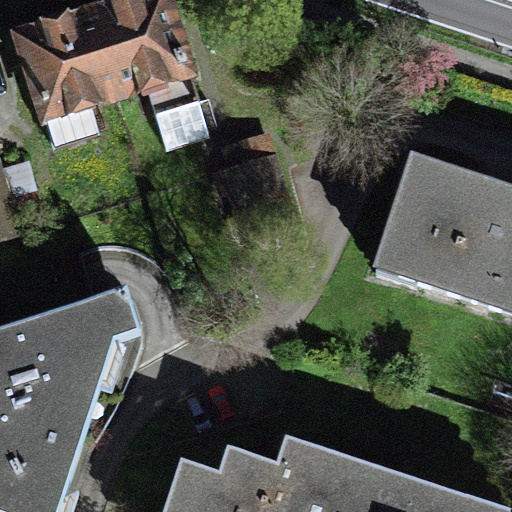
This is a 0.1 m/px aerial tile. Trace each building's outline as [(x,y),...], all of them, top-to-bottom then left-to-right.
[(187,8),(26,52),(51,144),(212,101),(187,8)] [(511,194),(416,163),(382,264),(511,307),(511,194)] [(285,170),(219,183),(232,251),(298,238),(285,170)] [(11,182),(0,185),(0,253),(29,245),(11,182)] [(0,332),(0,511),(48,511),(66,503),(118,346),(141,338),(126,294),(0,332)] [(257,495),(197,476),(185,511),(511,511),(323,453),(314,484),(265,468),(257,495)]
